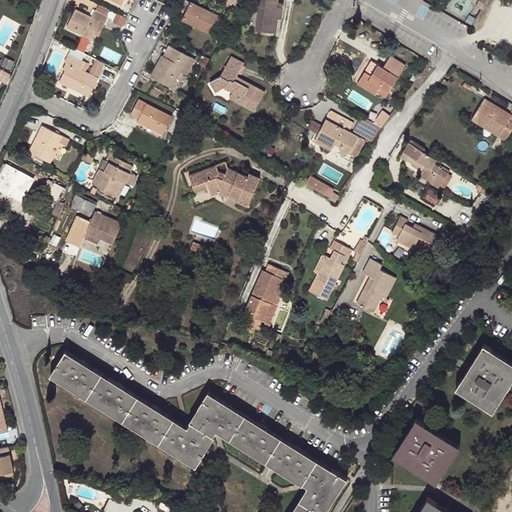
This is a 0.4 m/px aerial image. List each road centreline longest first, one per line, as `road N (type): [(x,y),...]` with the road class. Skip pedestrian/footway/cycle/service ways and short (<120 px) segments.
road 1 (residential): [(358,442),(321,430),(233,374),(157,388),(71,335),(9,345)]
road 2 (residential): [(17,85),(95,121),(158,13)]
road 3 (residential): [(480,298),(394,413),(358,442)]
road 4 (residential): [(374,0),(511,90)]
